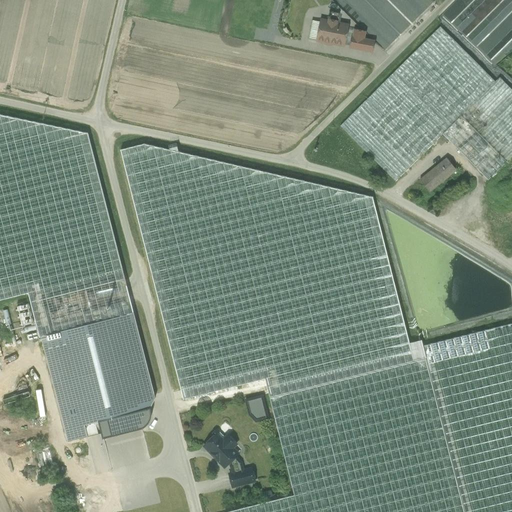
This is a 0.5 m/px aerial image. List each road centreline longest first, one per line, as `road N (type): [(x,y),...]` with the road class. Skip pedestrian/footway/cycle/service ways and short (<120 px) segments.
road 1 (unclassified): [(511,267),(346,177),(100,124)]
road 2 (unclassified): [(100,124),(198,511)]
road 3 (track): [(450,0),(287,161)]
road 4 (track): [(437,221),(478,183),(449,151),(393,197)]
road 5 (track): [(100,124),(124,0)]
